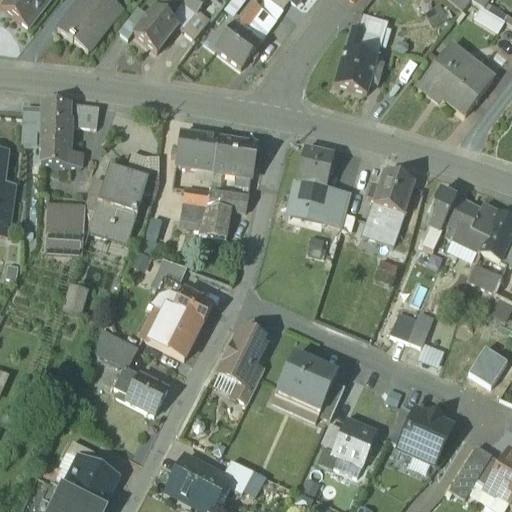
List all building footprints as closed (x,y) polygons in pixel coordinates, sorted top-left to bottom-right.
[(9,0),(1,11),(27,32),(52,0),(9,0)] [(80,0),(58,30),(85,53),(120,11),(106,0),(80,0)] [(200,0),(159,0),(153,9),(167,20),(179,4),(194,16),(194,17),(197,14),(205,3),(200,0)] [(265,1),(263,0),(262,0),(256,10),(273,23),(281,13),(265,1)] [(284,0),(263,0),(265,1),(281,13),(287,4),(289,3),(284,0)] [(443,0),(443,1),(461,15),(470,4),(483,12),(491,0),(443,0)] [(256,10),(250,5),(234,27),(257,44),(273,23),(256,10)] [(167,20),(153,9),(145,18),(131,36),(154,54),(175,27),(167,20)] [(137,11),(118,35),(126,42),(131,36),(145,18),(137,11)] [(194,16),(180,34),(191,43),(207,23),(197,14),(194,17),(194,16)] [(357,59),(376,64),(385,26),(361,20),(358,34),(364,36),(357,59)] [(257,44),(234,27),(214,52),(238,70),(247,58),(252,62),(256,56),(251,52),(257,44)] [(358,34),(351,32),(344,55),(357,59),(364,36),(358,34)] [(462,59),(449,49),(417,90),(430,100),(434,95),(465,119),(492,83),(477,71),(474,74),(460,62),(462,59)] [(344,55),(334,87),(366,96),(376,64),(357,59),(344,55)] [(69,106),(42,102),(42,111),(42,130),(42,132),(68,134),(69,120),(69,106)] [(100,109),(69,106),(69,120),(98,124),(100,109)] [(34,111),(22,111),(20,143),(37,143),(38,130),(33,130),(34,111)] [(42,111),(34,111),(33,130),(38,130),(42,130),(42,111)] [(42,132),(39,132),(39,163),(66,165),(68,153),(68,134),(42,132)] [(218,139),(179,133),(177,150),(175,159),(174,167),(213,173),(218,139)] [(255,145),(218,139),(213,173),(250,179),(255,145)] [(332,155),(303,148),(286,217),(321,225),(323,217),(324,218),(330,190),(324,189),(332,155)] [(8,155),(0,153),(0,227),(9,229),(15,188),(3,186),(8,155)] [(83,155),(68,153),(66,165),(81,168),(83,155)] [(145,158),(131,154),(125,174),(143,179),(145,174),(145,158)] [(159,158),(145,158),(145,174),(143,179),(147,181),(143,192),(155,196),(158,185),(159,166),(159,158)] [(125,174),(109,169),(92,213),(92,214),(86,233),(104,239),(108,228),(128,235),(143,192),(147,181),(143,179),(125,174)] [(414,184),(384,174),(379,189),(374,200),(373,206),(388,211),(402,216),(403,216),(414,184)] [(379,189),(372,186),(368,198),(374,200),(379,189)] [(209,194),(183,190),(181,204),(207,207),(209,194)] [(247,193),(231,190),(230,197),(247,199),(247,193)] [(351,195),(330,190),(324,218),(323,217),(321,225),(340,230),(341,231),(345,216),(351,195)] [(468,205),(440,191),(432,207),(434,208),(431,216),(427,228),(432,231),(423,249),(433,254),(440,236),(450,241),(468,205)] [(230,197),(209,194),(207,207),(245,213),(247,199),(230,197)] [(468,205),(450,241),(478,255),(493,223),(497,212),(483,206),(480,211),(468,205)] [(388,211),(373,206),(367,222),(364,233),(363,236),(377,242),(388,211)] [(83,211),(50,209),(47,251),(70,252),(77,230),(77,229),(83,211)] [(92,214),(83,210),(83,211),(77,229),(77,230),(86,233),(92,214)] [(388,211),(377,242),(392,247),(402,216),(388,211)] [(511,236),(511,220),(497,213),(497,212),(493,223),(478,255),(501,264),(509,243),(511,238),(511,236)] [(367,222),(345,216),(341,231),(340,230),(338,239),(348,242),(352,230),(364,233),(367,222)] [(322,246),(310,242),(306,252),(318,257),(322,246)] [(511,266),(511,243),(509,243),(501,264),(508,267),(511,268),(511,266)] [(501,264),(478,255),(468,283),(494,295),(508,267),(501,264)] [(187,272),(162,262),(157,275),(182,285),(187,272)] [(82,277),(67,272),(58,298),(72,303),(82,277)] [(212,306),(175,287),(160,314),(164,316),(148,345),(182,362),(212,306)] [(416,323),(399,315),(390,337),(407,345),(416,323)] [(419,315),(407,345),(420,350),(432,321),(419,315)] [(245,331),(242,336),(239,334),(232,348),(231,347),(223,363),(224,364),(218,376),(236,385),(236,384),(242,386),(251,367),(252,367),(262,346),(258,344),(261,339),(245,331)] [(137,351),(102,333),(92,355),(118,368),(119,367),(124,370),(127,371),(137,351)] [(485,350),(469,375),(491,389),(507,364),(485,350)] [(335,377),(294,359),(294,358),(293,358),(276,395),(320,415),(333,385),(337,377),(335,377)] [(251,367),(242,386),(236,384),(236,385),(230,396),(239,401),(248,405),(263,373),(252,367),(251,367)] [(124,370),(113,390),(118,393),(115,398),(125,403),(138,377),(127,371),(124,370)] [(167,391),(139,377),(138,377),(125,403),(153,418),(167,391)] [(320,415),(318,418),(329,423),(344,390),(333,385),(320,415)] [(320,415),(276,395),(271,406),(315,426),(318,418),(320,415)] [(401,410),(386,442),(399,448),(414,416),(401,410)] [(428,418),(415,413),(414,416),(399,448),(398,451),(434,467),(451,429),(439,423),(440,421),(429,416),(428,418)] [(374,437),(345,425),(332,456),(361,468),(374,437)] [(95,456),(72,444),(66,456),(84,465),(85,464),(90,467),(95,456)] [(491,459),(475,449),(448,493),(464,503),(476,483),(491,459)] [(511,499),(511,456),(508,454),(501,465),(486,489),(484,492),(508,506),(511,499)] [(84,465),(66,456),(59,470),(62,472),(53,489),(61,493),(97,511),(100,511),(117,480),(90,467),(85,464),(84,465)] [(224,478),(183,459),(166,492),(205,511),(212,511),(225,487),(229,481),(224,478)] [(501,465),(491,459),(476,483),(486,489),(501,465)] [(252,475),(230,465),(224,478),(229,481),(225,487),(242,495),(252,475)] [(97,511),(61,493),(51,511),(97,511)]
